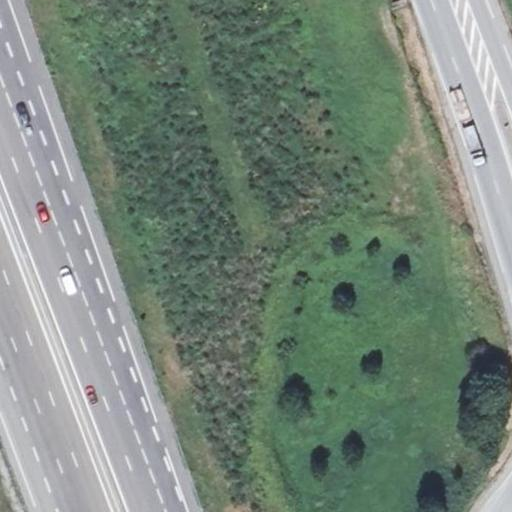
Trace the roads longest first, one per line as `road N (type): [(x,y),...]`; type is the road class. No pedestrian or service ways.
road 1 (motorway): [(171,511),(0,9)]
road 2 (motorway): [(171,511),(0,81)]
road 3 (motorway): [(0,290),(83,511)]
road 4 (primary): [(484,76),(480,121),(511,220)]
road 5 (motorway): [(0,383),(53,511)]
